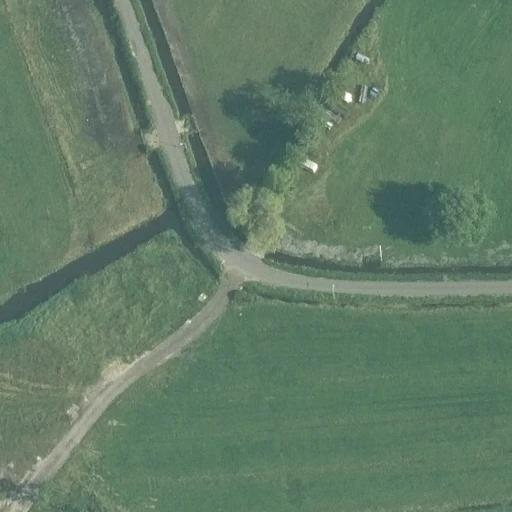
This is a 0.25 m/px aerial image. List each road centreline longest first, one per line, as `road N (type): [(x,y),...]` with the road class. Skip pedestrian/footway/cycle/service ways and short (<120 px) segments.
road 1 (unclassified): [(511,288),(321,286),(239,264),(205,228),(122,0)]
road 2 (track): [(19,511),(106,387),(189,333),(239,264)]
